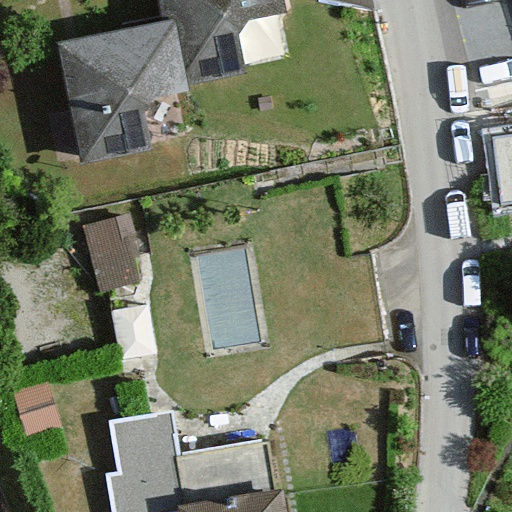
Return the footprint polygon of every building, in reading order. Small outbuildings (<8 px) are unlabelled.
[(159,0),(160,7),(52,26),(75,153),(152,140),(142,86),(287,61),(275,0),(159,0)] [(511,125),(488,129),(500,207),(511,205),(511,125)] [(134,209),(91,218),(104,284),(147,276),(134,209)] [(157,511),(154,489),(187,483),(173,404),(106,416),(123,511),(157,511)] [(276,511),(274,493),(169,510),(169,511),(276,511)]
